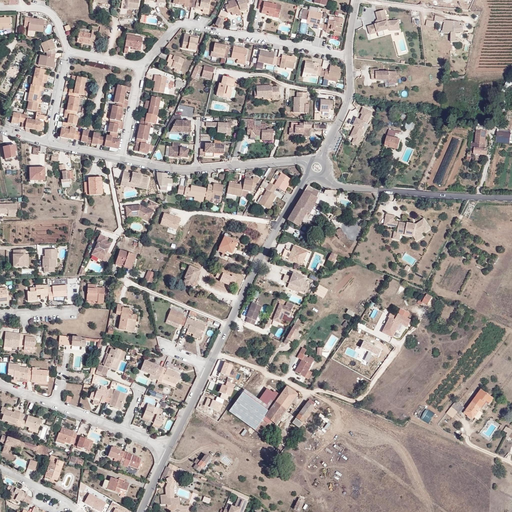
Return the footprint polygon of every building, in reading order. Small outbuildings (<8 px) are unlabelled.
[(138,0),(121,0),(121,4),(121,9),(127,9),(128,8),(133,9),(138,9),(138,0)] [(193,0),(193,5),(195,6),(195,8),(199,9),(199,7),(208,9),(210,0),(193,0)] [(236,1),(235,0),(233,0),(228,2),(229,4),(225,6),(228,13),(231,12),(233,15),(237,14),(238,16),(241,15),(240,12),(240,11),(236,1)] [(238,0),(236,1),(240,11),(247,8),(246,3),(249,2),(247,0),(238,0)] [(264,1),(260,0),(257,9),(262,10),(261,13),(265,14),(265,11),(268,12),(268,13),(273,14),(273,17),(278,18),(280,10),(281,5),(276,4),(276,5),(264,2),(264,1)] [(309,11),(304,10),(302,19),(307,20),(307,22),(314,23),(314,25),(313,28),(318,29),(322,14),(309,11)] [(370,35),(390,30),(390,31),(400,31),(400,21),(388,21),(386,10),(376,13),(379,24),(368,27),(370,35)] [(0,28),(11,29),(10,18),(0,17),(0,28)] [(328,21),(327,25),(326,30),(326,32),(330,33),(330,31),(331,29),(334,30),(334,31),(340,33),(341,27),(339,27),(340,23),(342,24),(343,19),(334,17),(333,21),(328,21)] [(44,20),(25,18),(24,25),(28,25),(28,31),(43,32),(44,20)] [(223,20),(218,18),(215,25),(220,27),(223,20)] [(448,23),(445,23),(442,34),(451,33),(451,42),(462,43),(461,38),(455,38),(455,33),(463,32),(463,26),(460,26),(460,23),(453,22),(448,21),(448,23)] [(96,31),(92,30),(91,34),(79,32),(77,42),(93,46),(96,31)] [(188,46),(187,49),(196,51),(198,38),(184,34),(182,45),(188,46)] [(132,47),(141,49),(143,38),(127,36),(124,53),(127,54),(129,47),(132,47)] [(46,52),(46,54),(55,54),(56,53),(54,49),(55,49),(51,39),(41,43),(45,53),(46,52)] [(214,44),(213,50),(213,52),(217,53),(217,56),(223,58),(226,46),(214,44)] [(237,48),(238,47),(233,46),(231,58),(245,61),(248,50),(245,50),(237,48)] [(268,52),(260,50),(257,62),(272,65),(275,53),(271,52),(271,53),(268,52)] [(55,54),(46,54),(46,57),(40,55),(38,65),(52,68),(54,62),(55,58),(54,58),(55,54)] [(170,54),(168,59),(170,59),(168,62),(167,66),(174,69),(179,71),(184,60),(170,54)] [(296,58),(282,55),(281,58),(280,64),(280,66),(279,68),(283,69),(284,67),(284,65),(294,67),(296,58)] [(316,76),(319,66),(319,64),(315,63),(314,63),(314,65),(305,63),(303,73),(316,76)] [(202,67),(196,65),(191,78),(197,80),(202,67)] [(325,72),(324,77),(324,79),(327,80),(328,77),(337,79),(340,79),(341,74),(339,74),(340,69),(337,68),(330,67),(329,71),(326,70),(325,72)] [(35,68),(34,77),(47,80),(48,76),(45,75),(43,75),(44,70),(35,68)] [(389,75),(389,72),(384,72),(384,73),(381,73),(381,72),(379,72),(379,69),(372,69),(372,80),(389,80),(389,84),(397,83),(396,75),(389,75)] [(167,78),(156,75),(155,82),(153,91),(164,94),(167,78)] [(86,79),(72,76),(71,80),(76,81),(75,85),(84,87),(86,79)] [(233,87),(235,79),(223,76),(221,84),(219,83),(216,95),(229,99),(231,90),(230,90),(231,86),(233,87)] [(32,83),(32,85),(40,87),(42,82),(44,82),(46,83),(47,80),(34,77),(32,83)] [(31,85),(29,94),(38,96),(39,90),(41,91),(43,91),(44,88),(43,87),(40,87),(32,85),(31,85)] [(84,87),(75,85),(74,90),(69,89),(69,93),(78,95),(82,96),(84,87)] [(115,94),(124,96),(125,91),(130,92),(131,88),(117,85),(115,94)] [(256,86),(257,90),(257,97),(266,96),(266,97),(272,97),(272,96),(279,96),(279,87),(271,87),(271,85),(256,86)] [(257,97),(257,90),(254,91),(254,98),(263,97),(263,99),(272,99),(272,100),(279,100),(279,96),(272,96),(272,97),(266,97),(266,96),(257,97)] [(68,104),(78,106),(80,99),(77,98),(78,95),(69,93),(68,97),(69,97),(68,104)] [(293,113),(304,113),(304,104),(305,104),(305,98),(307,98),(307,93),(297,93),(297,98),(294,98),(293,113)] [(27,101),(28,102),(37,104),(41,104),(42,100),(39,100),(37,99),(38,96),(29,94),(27,101)] [(114,102),(118,103),(127,105),(128,101),(123,100),(124,96),(115,94),(114,102)] [(145,105),(159,107),(160,99),(151,97),(150,102),(148,101),(146,101),(145,105)] [(37,104),(28,102),(27,110),(36,112),(40,113),(41,109),(36,108),(37,104)] [(332,102),(319,102),(318,113),(327,113),(327,110),(331,110),(332,102)] [(112,106),(111,113),(121,115),(122,111),(123,108),(126,109),(127,105),(118,103),(118,107),(112,106)] [(64,114),(73,116),(74,112),(77,113),(78,106),(68,104),(66,110),(65,110),(64,114)] [(156,116),(157,116),(159,107),(145,105),(144,108),(147,109),(149,110),(148,114),(156,116)] [(358,119),(355,126),(356,127),(357,127),(356,129),(355,129),(352,137),(356,139),(360,141),(365,130),(363,130),(366,123),(368,124),(373,113),(364,109),(362,114),(363,114),(361,120),(358,119)] [(18,122),(22,122),(23,115),(13,113),(11,123),(18,124),(18,122)] [(40,114),(36,113),(35,121),(33,130),(41,132),(43,123),(39,122),(40,119),(44,120),(44,116),(43,115),(40,115),(40,114)] [(114,124),(123,126),(123,122),(120,122),(120,118),(121,115),(111,113),(109,120),(115,121),(114,124)] [(76,125),(78,117),(73,116),(64,114),(64,117),(68,118),(67,123),(71,124),(76,125)] [(151,124),(154,124),(156,116),(148,114),(147,114),(146,119),(141,118),(140,122),(151,124)] [(23,115),(22,122),(26,123),(25,128),(33,130),(35,121),(27,119),(27,116),(23,115)] [(181,116),(172,116),(169,122),(174,124),(170,132),(177,133),(177,132),(190,132),(190,124),(190,123),(190,122),(189,122),(189,121),(188,121),(181,121),(181,116)] [(60,137),(68,139),(70,128),(71,124),(67,123),(63,122),(62,126),(66,127),(65,129),(61,129),(60,137)] [(140,122),(138,132),(149,134),(151,124),(140,122)] [(217,127),(217,133),(222,133),(226,133),(231,134),(231,124),(206,122),(206,127),(217,127)] [(117,129),(122,130),(123,126),(114,124),(109,123),(108,132),(110,132),(113,133),(116,133),(117,129)] [(303,124),(295,123),(294,134),(304,134),(305,129),(309,130),(309,128),(306,128),(303,128),(303,124)] [(261,126),(254,126),(247,126),(247,134),(250,135),(250,138),(255,138),(255,136),(261,136),(261,140),(267,140),(267,139),(272,139),(273,130),(267,129),(267,124),(261,124),(261,126)] [(77,139),(79,132),(75,131),(75,129),(70,128),(68,139),(73,140),(73,139),(77,139)] [(81,141),(86,143),(87,138),(89,131),(83,130),(82,133),(79,132),(77,139),(81,140),(81,141)] [(387,136),(395,138),(396,133),(397,131),(389,130),(387,136)] [(475,145),(485,145),(486,131),(485,131),(476,130),(475,145)] [(104,146),(109,148),(113,133),(110,132),(109,136),(106,136),(106,138),(102,137),(101,144),(104,145),(104,146)] [(138,132),(136,142),(141,143),(145,144),(146,141),(147,141),(149,134),(138,132)] [(97,144),(101,144),(102,137),(99,136),(99,134),(94,133),(92,139),(91,144),(97,145),(97,144)] [(118,149),(120,141),(116,140),(116,138),(117,138),(118,134),(116,133),(113,133),(109,148),(118,149)] [(510,134),(497,133),(496,143),(509,144),(510,134)] [(401,139),(395,138),(387,136),(385,146),(393,148),(395,142),(400,143),(401,139)] [(165,147),(167,144),(161,141),(157,149),(162,151),(164,147),(165,147)] [(180,143),(173,142),(172,147),(171,156),(187,158),(188,149),(180,148),(180,143)] [(149,145),(150,145),(145,144),(141,143),(139,148),(135,147),(134,151),(148,154),(148,151),(149,145)] [(220,147),(220,144),(205,144),(205,157),(213,157),(214,153),(214,151),(224,152),(224,147),(220,147)] [(13,150),(16,149),(15,145),(3,147),(5,159),(15,157),(14,152),(13,150)] [(485,149),(485,145),(475,145),(474,154),(487,155),(488,150),(485,149)] [(61,180),(61,183),(69,182),(69,178),(68,172),(68,171),(65,171),(64,165),(59,165),(61,172),(62,172),(63,180),(61,180)] [(30,180),(45,180),(44,168),(29,168),(30,180)] [(132,174),(123,172),(121,184),(130,186),(131,183),(148,186),(150,178),(142,176),(142,175),(132,173),(132,174)] [(167,179),(167,174),(157,173),(158,181),(160,190),(167,190),(167,184),(168,184),(168,179),(167,179)] [(283,191),(290,179),(281,173),(274,185),(270,183),(265,190),(267,190),(259,204),(268,209),(272,203),(276,196),(273,194),(277,187),(283,191)] [(101,195),(100,177),(88,178),(89,196),(101,195)] [(292,180),(290,179),(283,191),(285,192),(292,180)] [(253,181),(244,180),(243,183),(242,190),(251,192),(253,181)] [(242,190),(243,183),(240,183),(239,185),(229,183),(227,194),(241,197),(242,190)] [(211,198),(220,200),(223,186),(213,184),(213,186),(208,184),(205,200),(210,201),(211,198)] [(203,199),(206,189),(191,186),(190,189),(186,188),(184,195),(194,197),(203,199)] [(296,206),(287,221),(297,226),(306,212),(309,213),(317,198),(308,193),(311,187),(308,186),(296,206)] [(140,205),(126,206),(127,217),(138,216),(148,222),(157,205),(151,201),(146,209),(140,205)] [(17,204),(0,204),(0,213),(8,213),(8,216),(17,216),(17,204)] [(160,224),(177,230),(181,218),(164,213),(160,224)] [(418,241),(424,237),(421,232),(424,230),(426,233),(431,229),(424,219),(419,222),(420,224),(419,224),(408,222),(408,223),(395,221),(396,216),(386,214),(384,225),(398,228),(398,231),(395,231),(393,239),(400,240),(401,234),(414,236),(418,241)] [(107,239),(99,235),(96,242),(98,243),(92,255),(107,262),(111,255),(106,253),(111,243),(107,241),(107,239)] [(225,237),(219,248),(226,251),(230,253),(233,245),(235,242),(225,237)] [(307,252),(294,246),(291,252),(285,249),(284,251),(282,257),(301,265),(307,252)] [(226,251),(219,248),(218,251),(222,253),(222,255),(223,256),(226,251)] [(12,255),(12,259),(13,259),(13,262),(13,267),(24,267),(24,255),(25,255),(25,250),(13,250),(13,255),(12,255)] [(45,250),(45,256),(45,259),(43,259),(43,267),(44,267),(44,272),(54,272),(54,267),(52,267),(52,259),(55,259),(57,259),(56,250),(45,250)] [(133,259),(135,260),(136,256),(120,250),(116,262),(124,264),(124,266),(130,268),(132,262),(133,259)] [(336,255),(331,253),(328,260),(333,262),(336,255)] [(196,278),(199,271),(190,267),(185,278),(186,278),(184,282),(185,283),(185,284),(186,286),(187,287),(189,287),(191,285),(192,285),(194,282),(196,278)] [(144,280),(151,283),(155,274),(148,271),(144,280)] [(222,274),(217,272),(214,278),(219,280),(219,281),(228,285),(230,282),(235,284),(237,280),(238,278),(232,275),(232,277),(223,273),(222,274)] [(305,277),(293,273),(291,277),(289,283),(300,288),(299,291),(303,292),(307,283),(303,281),(305,277)] [(291,277),(285,275),(282,281),(289,283),(291,277)] [(289,283),(287,287),(298,292),(299,291),(300,288),(289,283)] [(88,284),(86,298),(97,299),(97,301),(103,302),(104,289),(96,288),(96,285),(88,284)] [(315,293),(324,298),(329,289),(320,284),(315,293)] [(48,287),(48,285),(35,286),(36,288),(30,288),(30,292),(27,292),(28,300),(37,299),(36,295),(40,295),(41,298),(45,298),(45,296),(49,296),(48,287)] [(49,296),(49,300),(53,300),(53,297),(68,296),(67,285),(52,286),(52,287),(48,287),(49,296)] [(6,288),(0,288),(0,302),(8,302),(6,288)] [(427,293),(424,292),(418,303),(421,305),(423,302),(428,305),(432,297),(428,295),(427,293)] [(245,322),(254,325),(262,306),(252,302),(246,317),(247,317),(245,322)] [(294,304),(288,302),(286,306),(280,304),(273,320),(280,323),(284,314),(289,316),(294,304)] [(119,329),(130,331),(133,319),(135,320),(136,316),(132,315),(128,314),(128,311),(129,309),(123,308),(123,306),(118,305),(116,314),(121,315),(119,329)] [(184,315),(171,309),(167,319),(180,325),(184,315)] [(409,313),(405,311),(403,316),(398,314),(397,314),(396,316),(390,313),(388,317),(389,318),(391,319),(390,321),(388,320),(382,332),(389,335),(390,333),(394,334),(400,323),(407,327),(410,320),(407,318),(409,313)] [(206,326),(187,318),(183,327),(188,329),(187,331),(194,334),(201,337),(206,326)] [(300,327),(294,324),(284,343),(286,344),(289,340),(292,341),(300,327)] [(19,343),(20,334),(13,333),(13,335),(5,334),(4,346),(11,347),(11,346),(19,347),(19,346),(19,343)] [(30,335),(20,334),(19,343),(24,343),(24,346),(34,348),(35,338),(30,337),(30,335)] [(81,338),(59,336),(59,344),(80,347),(81,338)] [(361,340),(358,346),(376,355),(379,349),(361,340)] [(313,361),(308,358),(303,355),(306,350),(302,348),(297,357),(301,360),(295,372),(304,377),(305,376),(308,370),(313,361)] [(117,362),(121,351),(115,349),(115,350),(111,349),(104,366),(108,368),(109,366),(117,369),(119,363),(117,362)] [(125,353),(121,351),(117,362),(119,363),(120,361),(122,362),(125,353)] [(158,381),(163,368),(144,360),(140,370),(154,376),(153,378),(158,381)] [(238,364),(234,363),(230,370),(237,374),(239,372),(241,373),(244,367),(238,364)] [(23,379),(27,380),(28,370),(28,368),(20,367),(20,365),(9,364),(8,375),(14,375),(13,377),(23,378),(23,379)] [(105,376),(108,368),(104,366),(103,367),(98,365),(96,373),(105,376)] [(27,380),(31,381),(31,380),(46,382),(47,376),(47,371),(37,370),(37,368),(32,368),(32,370),(28,370),(27,380)] [(180,374),(163,368),(158,381),(161,382),(162,379),(176,385),(180,374)] [(176,385),(162,379),(161,382),(175,387),(176,385)] [(235,384),(227,381),(225,386),(222,384),(219,392),(230,396),(235,384)] [(106,397),(109,391),(105,389),(106,388),(101,386),(99,390),(97,389),(96,391),(91,393),(89,398),(93,400),(94,399),(94,397),(101,400),(100,402),(104,403),(105,402),(106,397)] [(260,434),(264,430),(258,425),(275,402),(285,410),(296,394),(286,387),(276,401),(265,393),(258,404),(242,393),(228,411),(260,434)] [(125,394),(109,389),(109,391),(106,397),(110,399),(111,394),(113,395),(110,403),(109,405),(120,409),(125,394)] [(473,402),(481,408),(486,400),(490,403),(494,398),(482,390),(473,402)] [(224,399),(217,396),(215,401),(207,398),(204,405),(219,411),(224,399)] [(315,404),(310,400),(296,417),(292,423),(299,427),(315,404)] [(456,401),(451,407),(457,412),(462,406),(456,401)] [(258,425),(264,430),(270,421),(275,424),(285,410),(275,402),(258,425)] [(473,419),(481,408),(473,402),(464,413),(473,419)] [(22,420),(24,414),(21,413),(20,414),(14,412),(5,410),(6,408),(2,406),(1,411),(1,413),(3,414),(1,420),(8,422),(17,425),(16,426),(20,427),(22,420)] [(150,421),(153,423),(158,410),(151,407),(151,408),(147,406),(143,414),(151,417),(150,420),(150,421)] [(153,423),(161,426),(165,417),(161,415),(163,410),(159,408),(158,410),(153,423)] [(421,419),(430,423),(435,412),(427,408),(421,419)] [(22,420),(20,427),(24,429),(24,426),(29,427),(28,430),(37,433),(42,420),(28,415),(26,422),(22,420)] [(65,441),(73,444),(75,439),(77,433),(74,432),(62,427),(60,433),(59,433),(56,441),(64,444),(65,441)] [(2,435),(0,441),(0,442),(5,444),(3,450),(9,452),(11,446),(14,447),(14,446),(18,447),(23,449),(23,447),(33,450),(35,445),(25,442),(24,443),(2,435)] [(73,444),(72,446),(76,448),(77,447),(86,450),(90,441),(80,437),(79,440),(75,439),(73,444)] [(39,445),(37,451),(47,454),(49,448),(39,445)] [(116,461),(120,463),(124,452),(111,447),(108,456),(117,459),(116,461)] [(120,463),(119,464),(127,467),(128,466),(138,469),(141,459),(132,456),(132,455),(124,452),(120,463)] [(210,458),(205,454),(200,461),(197,459),(194,462),(196,464),(193,468),(199,472),(210,458)] [(52,475),(58,477),(63,462),(58,460),(58,458),(51,455),(49,460),(51,460),(45,476),(51,479),(52,475)] [(34,471),(37,463),(30,460),(27,468),(34,471)] [(161,495),(161,505),(178,503),(178,498),(173,498),(173,487),(175,482),(171,481),(171,479),(170,477),(173,470),(177,472),(179,468),(170,464),(168,467),(166,467),(161,477),(166,479),(166,481),(168,482),(167,484),(165,488),(166,495),(161,495)] [(129,484),(111,477),(110,481),(105,480),(102,487),(107,488),(107,489),(118,493),(120,488),(126,491),(129,484)] [(12,486),(12,487),(10,490),(10,496),(9,498),(14,501),(15,500),(19,502),(19,501),(21,502),(24,501),(27,495),(28,494),(12,486)] [(88,493),(84,502),(101,510),(105,501),(88,493)] [(24,501),(30,503),(32,498),(27,495),(24,501)] [(225,509),(223,511),(243,511),(248,502),(239,498),(235,507),(232,506),(230,511),(228,510),(225,509)] [(299,498),(293,509),(299,511),(305,501),(299,498)] [(18,507),(5,500),(6,504),(16,510),(18,507)]
